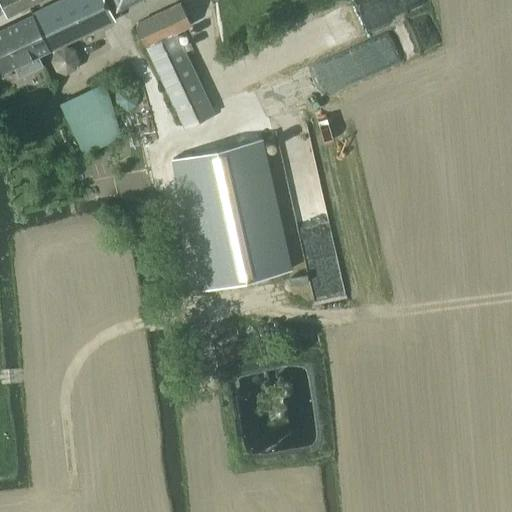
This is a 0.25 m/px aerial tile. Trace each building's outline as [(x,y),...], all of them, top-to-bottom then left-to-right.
[(35,14),(0,32),(0,59),(5,70),(17,64),(23,75),(46,63),(40,52),(52,46),(53,48),(59,45),(61,48),(59,49),(56,58),(60,66),(69,69),(78,65),(80,56),(76,48),(67,45),(66,42),(117,19),(108,0),(55,0),(34,11),(35,14)] [(2,0),(8,12),(31,0),(2,0)] [(110,0),(115,11),(139,0),(110,0)] [(178,30),(193,23),(181,0),(136,21),(184,125),(215,111),(178,30)] [(60,103),(84,153),(123,137),(106,82),(60,103)] [(173,157),(203,288),(290,268),(261,137),(173,157)]
